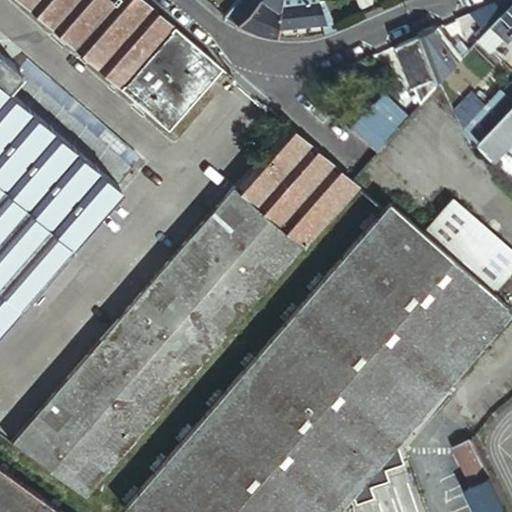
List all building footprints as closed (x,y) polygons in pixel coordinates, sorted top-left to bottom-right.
[(21,0),(168,127),(221,65),(145,0),(21,0)] [(258,0),(238,0),(225,15),(238,23),(258,0)] [(282,0),(258,0),(238,23),(261,32),(276,35),(278,28),(282,4),(282,0)] [(316,0),(282,4),(278,28),(321,23),(327,22),(318,0),(316,0)] [(318,0),(327,22),(332,21),(323,0),(282,0),(282,4),(316,0),(318,0)] [(506,12),(511,5),(511,0),(498,0),(473,15),(488,32),(494,25),(506,12)] [(511,26),(511,18),(506,12),(494,25),(502,32),(509,25),(511,27),(511,26)] [(324,32),(335,28),(332,21),(327,22),(321,23),(324,32)] [(488,32),(480,40),(490,49),(504,34),(502,32),(494,25),(488,32)] [(504,34),(511,41),(511,27),(509,25),(502,32),(504,34)] [(441,83),(462,61),(458,56),(438,27),(422,34),(437,74),(441,83)] [(0,49),(20,68),(88,127),(97,117),(0,32),(0,49)] [(416,83),(437,74),(422,34),(401,43),(416,83)] [(458,56),(462,61),(470,52),(466,48),(458,56)] [(0,79),(6,84),(20,68),(0,49),(0,79)] [(20,68),(6,84),(118,182),(133,165),(123,156),(99,136),(88,127),(20,68)] [(423,104),(441,83),(437,74),(416,83),(423,104)] [(0,318),(118,182),(6,84),(0,79),(0,318)] [(510,110),(511,108),(511,98),(503,91),(488,107),(468,128),(480,141),(510,110)] [(402,127),(413,115),(386,92),(376,103),(402,127)] [(475,94),(456,114),(468,128),(488,107),(475,94)] [(387,144),(402,127),(376,103),(353,129),(379,151),(385,145),(387,144)] [(511,147),(511,111),(510,110),(480,141),(498,161),(510,150),(511,147)] [(108,126),(97,117),(88,127),(99,136),(108,126)] [(357,183),(288,123),(234,184),(303,244),(357,183)] [(108,126),(99,136),(123,156),(131,146),(108,126)] [(131,146),(123,156),(133,165),(142,155),(131,146)] [(511,152),(510,150),(498,161),(507,170),(511,165),(511,152)] [(127,504),(386,207),(357,183),(303,244),(301,246),(98,479),(127,504)] [(98,479),(301,246),(232,186),(8,439),(85,494),(98,479)] [(511,250),(452,198),(423,230),(493,292),(511,270),(511,250)] [(423,230),(391,201),(386,207),(127,504),(135,511),(334,511),(353,491),(398,439),(511,308),(511,307),(493,292),(423,230)] [(473,484),(492,475),(474,438),(455,446),(473,484)] [(390,476),(387,466),(405,459),(398,439),(353,491),(356,501),(375,494),(371,483),(390,476)] [(64,511),(0,465),(0,511),(64,511)] [(510,511),(492,475),(473,484),(469,486),(481,511),(510,511)]
